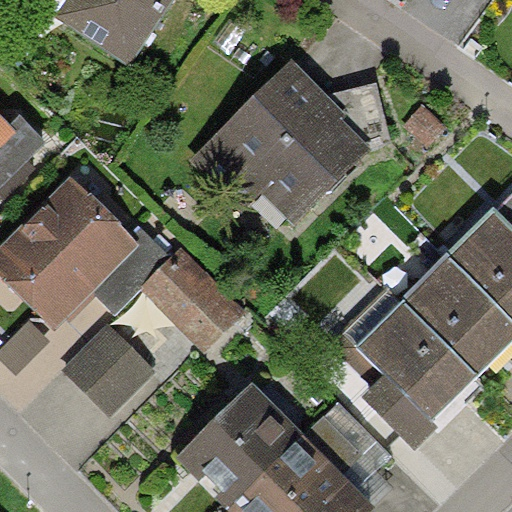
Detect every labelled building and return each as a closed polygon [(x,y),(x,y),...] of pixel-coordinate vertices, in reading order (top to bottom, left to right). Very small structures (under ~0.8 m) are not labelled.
[(69,0),(56,20),(130,69),(175,0),(69,0)] [(328,97),(292,61),(195,158),(247,210),(262,195),(294,227),(371,151),(368,148),(343,123),(348,118),(328,97)] [(376,85),(328,97),(348,118),(343,123),(368,148),(392,144),(376,85)] [(446,127),(422,106),(405,125),(428,147),(446,127)] [(20,118),(10,129),(16,136),(0,151),(0,191),(47,144),(20,118)] [(0,119),(0,151),(16,136),(10,129),(0,119)] [(132,240),(71,180),(0,250),(0,278),(55,333),(94,295),(140,248),(132,240)] [(511,201),(496,216),(511,232),(511,201)] [(511,232),(496,216),(450,261),(511,322),(511,232)] [(144,230),(132,240),(140,248),(94,295),(115,316),(139,292),(171,261),(144,230)] [(171,261),(139,292),(205,358),(247,317),(181,251),(171,261)] [(511,345),(511,322),(450,261),(405,304),(478,379),(511,345)] [(478,379),(405,304),(359,349),(387,379),(431,424),(478,379)] [(50,343),(30,323),(0,352),(0,360),(16,377),(50,343)] [(156,373),(109,327),(64,373),(110,419),(156,373)] [(431,424),(387,379),(365,401),(417,454),(440,432),(431,424)] [(228,511),(229,511),(304,439),(254,386),(179,460),(228,511)] [(339,405),(304,439),(342,477),(376,443),(339,405)] [(304,439),(229,511),(374,511),(375,511),(342,477),(304,439)]
